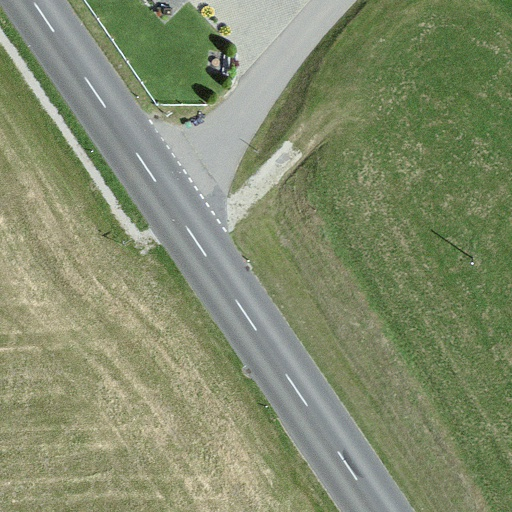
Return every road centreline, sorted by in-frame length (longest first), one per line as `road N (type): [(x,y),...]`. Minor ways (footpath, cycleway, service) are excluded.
road 1 (secondary): [(168,197),(379,511)]
road 2 (residential): [(168,197),(335,0)]
road 3 (secondary): [(32,0),(168,197)]
